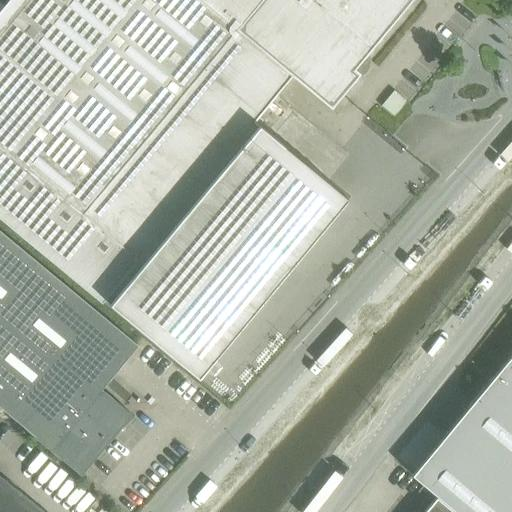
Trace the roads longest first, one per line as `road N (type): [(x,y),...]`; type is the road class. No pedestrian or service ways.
road 1 (unclassified): [(511,111),(154,511)]
road 2 (unclassified): [(327,511),(511,272)]
